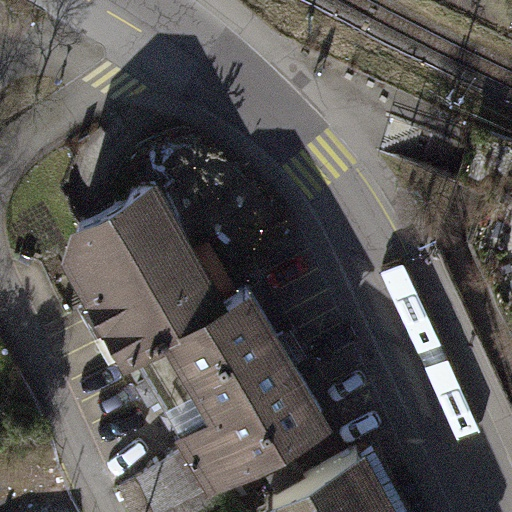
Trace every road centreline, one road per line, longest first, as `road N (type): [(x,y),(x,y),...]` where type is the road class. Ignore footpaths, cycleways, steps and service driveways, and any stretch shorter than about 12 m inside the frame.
road 1 (residential): [(493,511),(349,206),(263,97),(194,33)]
road 2 (residential): [(109,511),(0,289)]
road 3 (residential): [(0,159),(194,33)]
